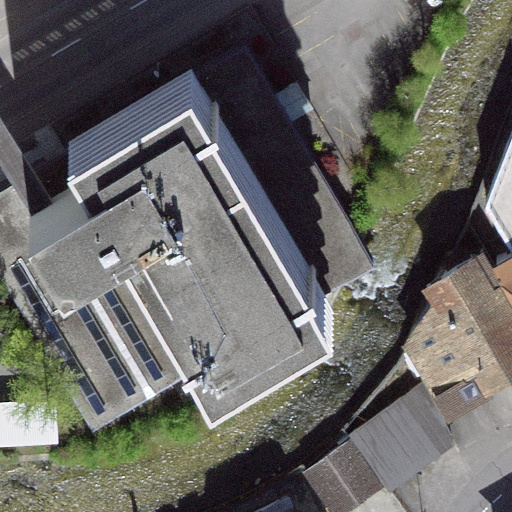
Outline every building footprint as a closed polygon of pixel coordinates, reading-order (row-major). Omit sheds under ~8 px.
[(333,284),(359,232),(245,40),(196,69),(191,62),(68,135),(72,143),(0,185),(0,269),(93,427),(333,284)] [(511,130),(487,197),(511,239),(511,247),(498,255),(511,279),(511,130)] [(444,268),(410,340),(449,412),(491,388),(488,383),(511,368),(511,323),(498,299),(507,294),(493,270),(484,275),(471,253),(444,268)] [(348,433),(384,481),(450,433),(424,378),(348,433)] [(334,511),(379,479),(349,438),(304,469),(334,511)]
